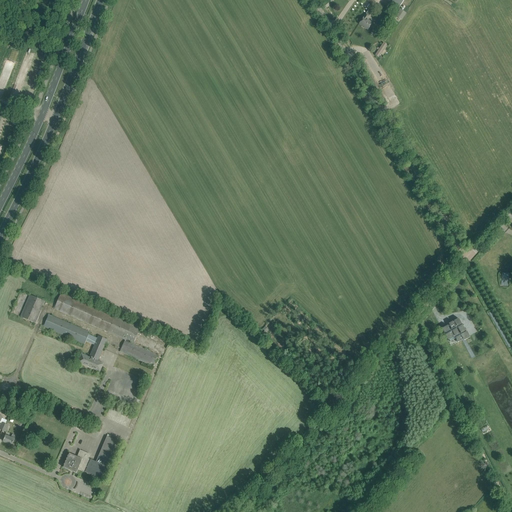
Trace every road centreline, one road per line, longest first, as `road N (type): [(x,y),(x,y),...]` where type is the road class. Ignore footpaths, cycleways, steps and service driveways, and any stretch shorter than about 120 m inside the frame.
road 1 (unclassified): [(234,511),(467,259)]
road 2 (unclassified): [(467,259),(315,0)]
road 3 (primary): [(53,119),(100,0)]
road 4 (primary): [(0,232),(53,119)]
road 5 (primary): [(85,0),(42,114)]
